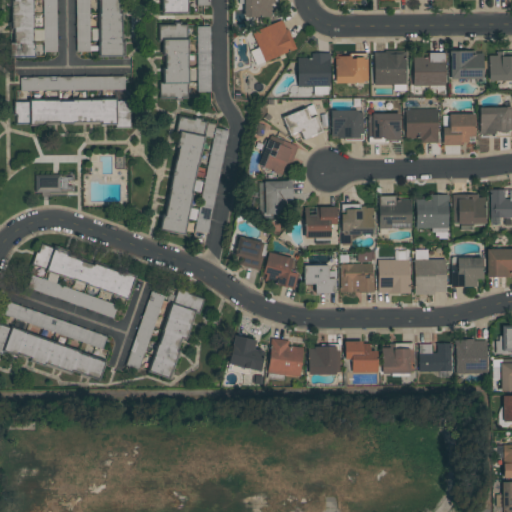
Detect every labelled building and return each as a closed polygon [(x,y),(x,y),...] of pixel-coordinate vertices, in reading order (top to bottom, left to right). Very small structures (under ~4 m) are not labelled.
[(32,57),(31,0),(9,0),(10,57),(32,57)] [(57,52),(56,0),(42,0),(43,29),(32,29),(33,41),(43,41),(43,52),(57,52)] [(75,0),(76,14),(89,14),(88,0),(75,0)] [(98,0),(99,56),(122,56),(121,0),(98,0)] [(185,13),(185,0),(162,0),(163,13),(185,13)] [(243,0),(244,18),(271,17),(270,0),(243,0)] [(264,62),(294,50),(282,20),(252,32),(264,62)] [(187,99),(186,24),(161,25),(162,99),(187,99)] [(210,26),(196,26),(196,92),(210,92),(210,26)] [(76,52),(89,52),(88,28),(75,29),(76,52)] [(405,51),(373,51),(373,84),(405,85),(405,51)] [(449,78),(482,79),(482,52),(449,51),(449,78)] [(511,52),(487,53),(488,81),(511,80),(511,52)] [(329,87),(329,53),(311,53),(311,58),(297,58),(296,86),(329,87)] [(412,86),(444,86),(444,53),(427,53),(427,58),(412,58),(412,86)] [(335,83),(367,83),(366,55),(334,56),(335,83)] [(20,91),(124,89),(124,76),(20,77),(20,91)] [(130,124),(129,100),(14,101),(15,125),(130,124)] [(479,107),(479,135),(507,134),(506,107),(479,107)] [(322,132),(316,116),(309,118),(305,108),(281,117),(288,136),(298,132),(301,140),(322,132)] [(404,110),(405,138),(419,137),(419,143),(437,143),(436,109),(404,110)] [(330,139),(358,139),(358,111),(330,110),(330,139)] [(399,113),(367,114),(368,140),(399,139),(399,113)] [(474,137),(474,114),(442,114),(442,145),(467,144),(467,137),(474,137)] [(225,130),(212,128),(199,213),(188,211),(187,218),(196,220),(194,231),(209,234),(225,130)] [(201,136),(178,132),(162,231),(184,234),(201,136)] [(261,167),(281,176),(293,151),(273,142),(261,167)] [(35,192),(72,191),(72,175),(34,176),(35,192)] [(260,181),(261,221),(282,220),(281,203),(291,203),(291,181),(260,181)] [(511,190),(508,190),(509,199),(503,199),(502,189),(489,190),(489,225),(499,224),(499,218),(511,217),(511,190)] [(414,228),(432,229),(432,237),(446,238),(447,195),(429,195),(429,200),(415,200),(414,228)] [(484,195),(453,195),(453,225),(484,224),(484,195)] [(410,200),(393,199),(393,196),(377,196),(377,229),(410,229),(410,200)] [(372,206),(340,206),(340,243),(350,243),(350,234),(372,235),(372,206)] [(304,238),(331,238),(331,225),(336,225),(336,207),(303,207),(304,238)] [(264,247),(238,239),(232,262),(258,269),(264,247)] [(127,296),(133,274),(37,246),(31,268),(127,296)] [(486,277),(511,276),(511,248),(485,249),(486,277)] [(445,294),(445,259),(427,260),(426,250),(413,250),(413,294),(445,294)] [(292,258),(268,252),(261,280),(276,284),(275,285),(293,289),(297,274),(289,272),(292,258)] [(449,287),(476,287),(476,280),(482,280),(482,258),(453,258),(453,272),(450,272),(449,287)] [(377,260),(377,294),(408,294),(408,259),(377,260)] [(339,264),(339,293),(372,292),(372,264),(339,264)] [(328,266),(304,265),(304,284),(314,284),(314,294),(334,294),(335,272),(328,272),(328,266)] [(113,315),(117,303),(54,287),(58,274),(48,272),(46,280),(29,275),(24,291),(113,315)] [(163,293),(148,289),(128,366),(139,369),(153,315),(157,316),(163,293)] [(169,302),(149,373),(170,379),(178,350),(176,350),(180,338),(186,340),(195,307),(199,308),(202,298),(176,291),(173,302),(182,304),(184,297),(191,299),(188,308),(169,302)] [(102,347),(106,334),(7,305),(3,317),(102,347)] [(104,360),(0,325),(0,353),(1,350),(97,381),(104,360)] [(494,354),(511,353),(511,326),(501,327),(501,338),(494,338),(494,354)] [(254,348),(255,341),(235,335),(227,363),(258,371),(264,351),(254,348)] [(302,347),(287,346),(288,340),(270,339),(267,373),(299,377),(302,347)] [(484,340),(454,341),(456,383),(486,381),(484,340)] [(343,360),(350,360),(350,372),(376,372),(376,351),(369,351),(369,342),(343,342),(343,360)] [(412,344),(380,345),(381,374),(413,373),(412,344)] [(417,344),(417,372),(450,372),(451,344),(437,344),(437,352),(431,352),(431,344),(417,344)] [(307,374),(335,375),(336,347),(308,346),(307,374)] [(511,391),(511,359),(492,360),(493,392),(511,391)] [(511,395),(501,396),(501,423),(511,422),(511,395)] [(501,478),(511,477),(511,445),(501,445),(501,478)] [(511,511),(511,481),(501,482),(501,511),(511,511)]
